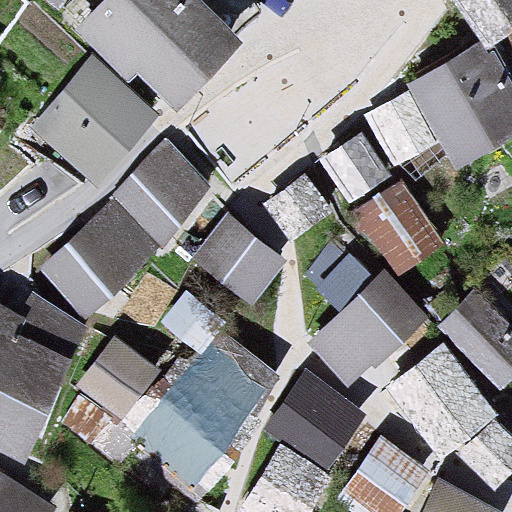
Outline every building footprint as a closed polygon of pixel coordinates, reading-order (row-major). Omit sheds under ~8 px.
[(41,0),(58,14),(70,0),(41,0)] [(187,0),(107,0),(77,32),(166,118),(236,46),(187,0)] [(511,0),(449,0),(486,52),(511,34),(511,0)] [(511,100),(485,51),(407,92),(455,182),(511,151),(511,100)] [(357,144),(321,166),(347,208),(383,186),(357,144)] [(407,275),(454,244),(407,175),(361,207),(407,275)] [(305,181),(265,212),(291,245),(331,214),(305,181)] [(113,204),(39,273),(84,321),(158,252),(113,204)] [(227,219),(190,264),(247,311),(284,266),(227,219)] [(345,301),(375,269),(354,249),(324,282),(345,301)] [(380,280),(309,345),(349,388),(420,323),(380,280)] [(184,293),(158,328),(201,359),(227,324),(184,293)] [(511,340),(468,299),(435,334),(500,394),(511,380),(511,340)] [(0,328),(0,442),(20,453),(67,364),(0,328)] [(121,329),(81,379),(126,415),(166,366),(121,329)] [(432,350),(383,389),(437,456),(486,416),(432,350)] [(178,362),(123,428),(198,491),(254,424),(178,362)] [(511,435),(493,417),(455,457),(487,487),(511,461),(511,435)] [(379,440),(335,503),(348,511),(397,511),(425,472),(379,440)] [(238,511),(305,511),(329,476),(280,445),(238,511)] [(0,474),(0,511),(48,511),(52,507),(0,474)] [(434,482),(419,511),(495,511),(496,511),(434,482)]
